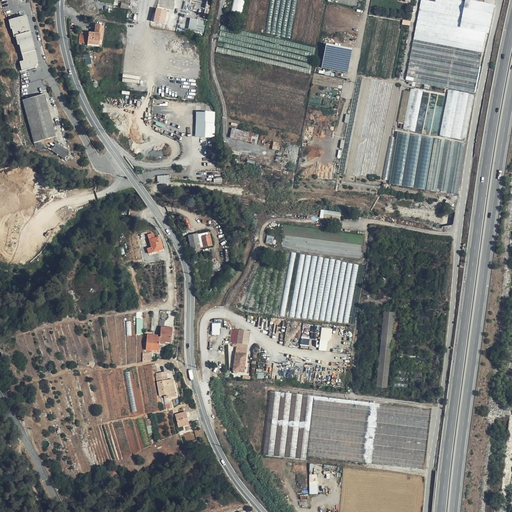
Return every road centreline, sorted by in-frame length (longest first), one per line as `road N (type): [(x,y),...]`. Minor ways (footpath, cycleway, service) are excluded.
road 1 (secondary): [(60,7),(83,101),(184,256),(203,417),(230,471),(263,511)]
road 2 (unclassified): [(499,0),(470,139),(424,511)]
road 3 (trunk): [(511,30),(484,176),(441,511)]
road 4 (trunk): [(453,511),(511,85)]
road 5 (unclassified): [(367,0),(327,160)]
road 6 (tertiary): [(0,394),(64,511)]
